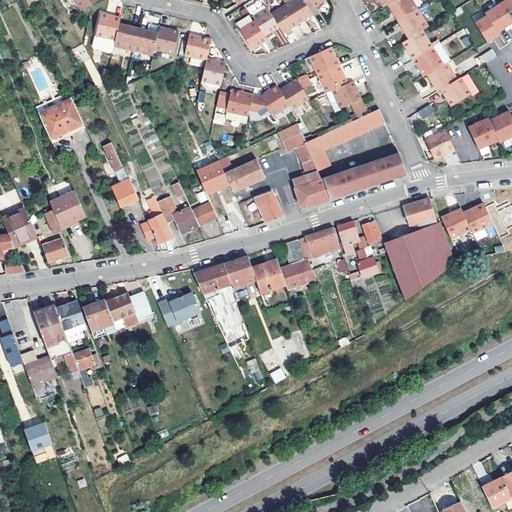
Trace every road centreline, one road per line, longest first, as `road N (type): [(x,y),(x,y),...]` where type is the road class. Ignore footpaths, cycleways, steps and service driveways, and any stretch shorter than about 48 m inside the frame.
road 1 (tertiary): [(422,184),(254,241),(0,286)]
road 2 (primary): [(511,347),(203,511)]
road 3 (primary): [(256,511),(511,375)]
road 4 (track): [(276,397),(511,268)]
road 5 (residential): [(354,25),(256,65),(240,58),(213,17),(152,0)]
road 6 (residential): [(422,184),(354,25)]
road 7 (residential): [(372,511),(511,431)]
